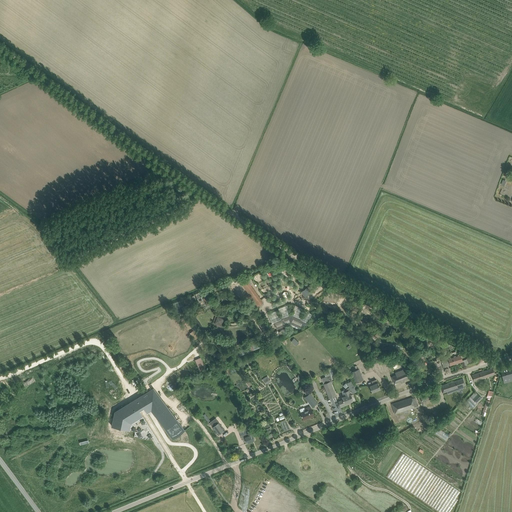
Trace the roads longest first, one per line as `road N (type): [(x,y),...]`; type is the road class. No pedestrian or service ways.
road 1 (track): [(496,362),(299,259),(0,46)]
road 2 (unclassified): [(113,511),(511,357)]
road 3 (track): [(228,466),(199,422),(184,417),(156,384),(202,341)]
